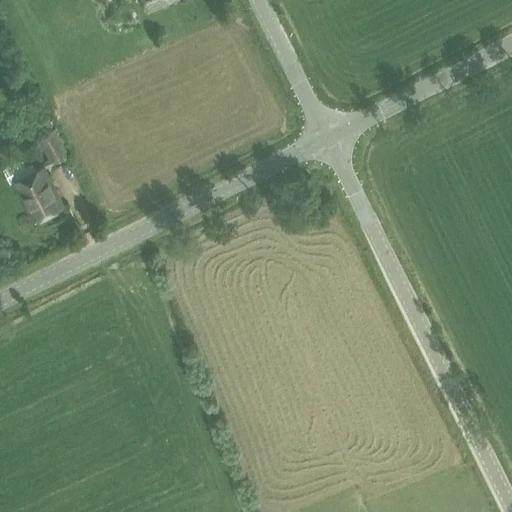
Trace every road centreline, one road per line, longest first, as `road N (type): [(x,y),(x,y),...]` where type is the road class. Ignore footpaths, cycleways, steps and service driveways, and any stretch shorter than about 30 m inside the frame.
road 1 (tertiary): [(511,509),(326,137)]
road 2 (tertiary): [(0,301),(326,137)]
road 3 (tertiary): [(326,137),(511,45)]
road 4 (tertiary): [(326,137),(258,0)]
